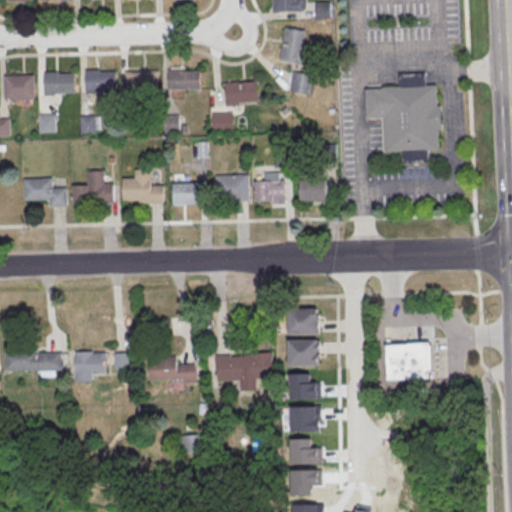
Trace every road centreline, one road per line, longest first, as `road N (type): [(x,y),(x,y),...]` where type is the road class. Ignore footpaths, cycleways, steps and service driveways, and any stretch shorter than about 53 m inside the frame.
road 1 (tertiary): [(0,266),(356,257)]
road 2 (residential): [(221,20),(197,33),(0,37)]
road 3 (residential): [(356,257),(358,479)]
road 4 (tertiary): [(356,257),(511,253)]
road 5 (secondary): [(511,141),(506,0)]
